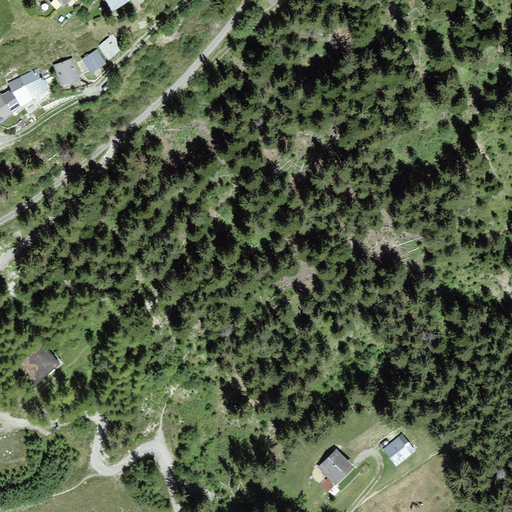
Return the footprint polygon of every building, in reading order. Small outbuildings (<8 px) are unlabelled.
[(56,0),(65,9),(74,0),(56,0)] [(105,0),(113,11),(128,0),(105,0)] [(112,33),(97,44),(109,61),(125,50),(112,33)] [(96,50),(83,59),(91,72),(105,63),(96,50)] [(72,57),(53,64),(61,85),(80,78),(72,57)] [(38,68),(20,77),(33,98),(48,88),(38,68)] [(8,83),(10,88),(21,106),(33,98),(20,77),(8,83)] [(10,88),(1,93),(13,113),(21,106),(10,88)] [(1,93),(0,93),(0,122),(13,113),(1,93)] [(58,363),(42,345),(23,363),(39,380),(58,363)] [(384,449),(395,465),(414,450),(404,435),(384,449)] [(336,448),(317,467),(337,487),(356,468),(336,448)]
